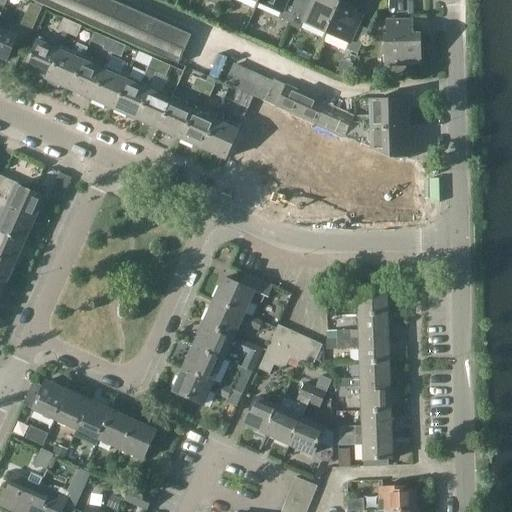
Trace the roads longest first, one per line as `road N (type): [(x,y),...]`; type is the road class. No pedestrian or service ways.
road 1 (residential): [(31,337),(134,383),(212,208)]
road 2 (unclassified): [(465,511),(456,242)]
road 3 (unclassified): [(456,242),(300,243),(212,208)]
road 4 (unclassified): [(456,242),(453,0)]
road 5 (residential): [(31,337),(107,163)]
road 6 (residential): [(186,511),(214,450),(278,477)]
